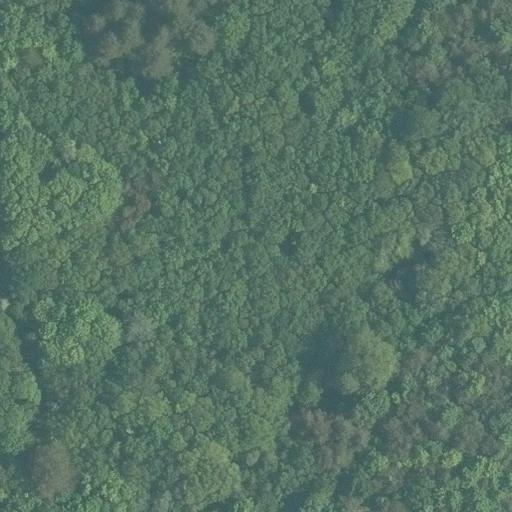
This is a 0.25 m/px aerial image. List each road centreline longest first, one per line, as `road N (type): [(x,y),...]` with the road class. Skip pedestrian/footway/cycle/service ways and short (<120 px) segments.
road 1 (unknown): [(511,26),(382,146),(345,227),(284,408),(288,501)]
road 2 (unknown): [(288,501),(372,453),(511,476)]
